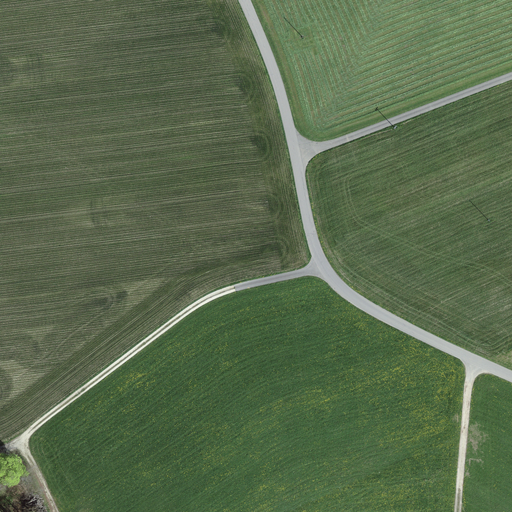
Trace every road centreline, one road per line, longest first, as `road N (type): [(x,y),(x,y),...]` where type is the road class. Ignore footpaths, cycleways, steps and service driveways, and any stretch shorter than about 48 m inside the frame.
road 1 (track): [(54,507),(24,447),(36,426),(204,301),(320,266)]
road 2 (tertiary): [(295,156),(320,266),(366,306),(511,377)]
road 3 (unclassified): [(295,156),(511,73)]
road 4 (tertiary): [(244,0),(271,60),(295,156)]
road 5 (track): [(474,360),(458,511)]
